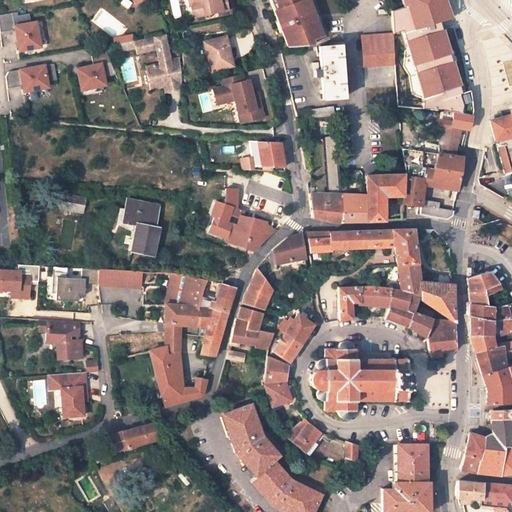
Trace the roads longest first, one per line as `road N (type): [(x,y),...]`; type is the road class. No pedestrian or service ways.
road 1 (residential): [(302,223),(256,255),(241,278),(203,398),(100,423),(0,460)]
road 2 (residential): [(463,370),(428,369),(408,341),(368,330),(323,339),(301,364),(314,412),(339,426),(459,417)]
road 3 (residential): [(253,0),(287,100),(305,189),(302,223)]
road 4 (residential): [(466,188),(481,96),(469,27),(475,0)]
road 5 (residential): [(457,229),(302,223)]
road 6 (residential): [(463,370),(457,229)]
